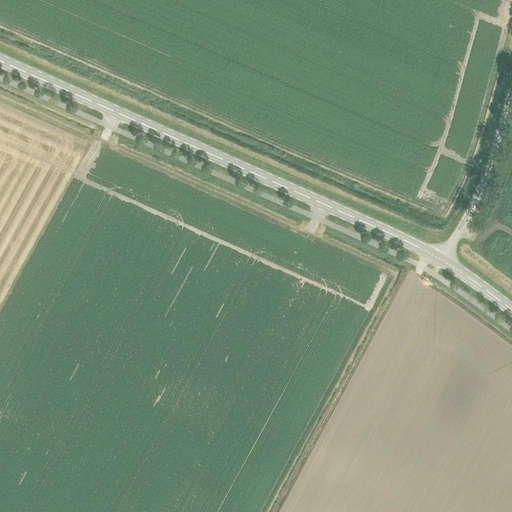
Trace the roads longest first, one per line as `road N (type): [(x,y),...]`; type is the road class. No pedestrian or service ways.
road 1 (unclassified): [(443,260),(0,60)]
road 2 (unclassified): [(443,260),(495,158),(511,99)]
